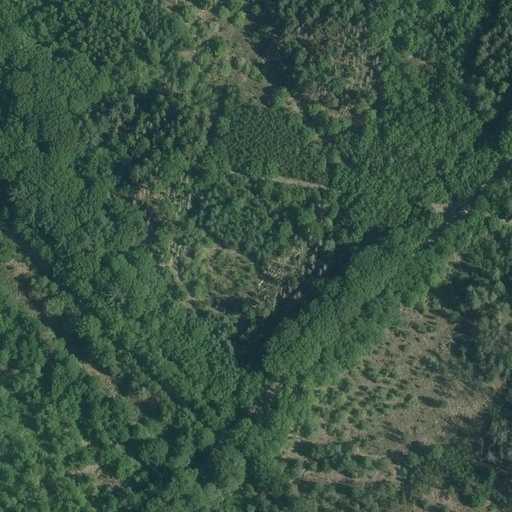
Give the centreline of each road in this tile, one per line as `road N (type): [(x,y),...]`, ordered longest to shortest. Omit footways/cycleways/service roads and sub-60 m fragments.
road 1 (unclassified): [(168,511),(236,428),(511,164)]
road 2 (track): [(0,222),(289,511)]
